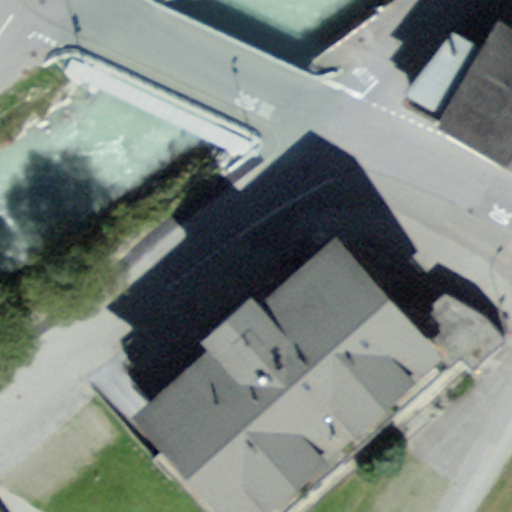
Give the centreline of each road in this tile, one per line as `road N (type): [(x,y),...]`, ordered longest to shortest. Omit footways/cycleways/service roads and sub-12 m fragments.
road 1 (residential): [(0,400),(318,125)]
road 2 (residential): [(73,4),(318,125)]
road 3 (residential): [(318,125),(511,220)]
road 4 (residential): [(511,393),(438,511)]
